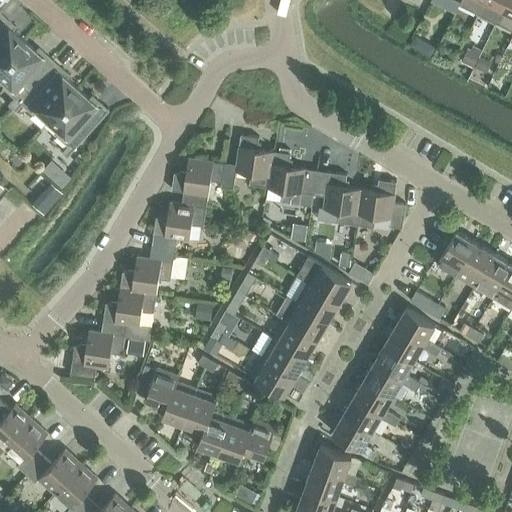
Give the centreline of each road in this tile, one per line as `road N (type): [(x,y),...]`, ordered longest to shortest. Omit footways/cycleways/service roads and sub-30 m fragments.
road 1 (residential): [(511,239),(288,100),(286,50)]
road 2 (residential): [(14,358),(92,271),(183,124)]
road 3 (residential): [(179,511),(14,358)]
road 4 (residential): [(183,124),(35,0)]
road 5 (residential): [(183,124),(225,67),(286,50)]
